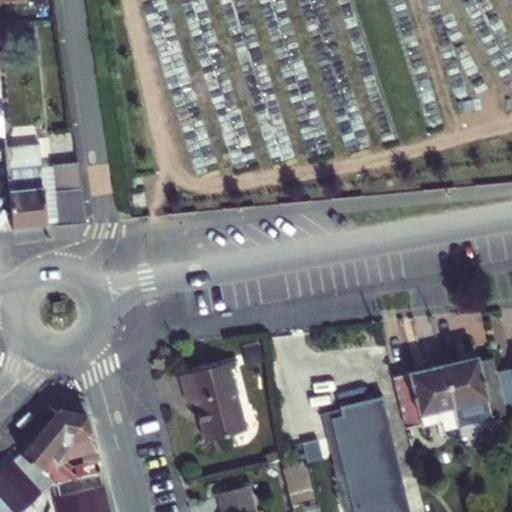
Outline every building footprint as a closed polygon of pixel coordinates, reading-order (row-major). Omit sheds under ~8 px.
[(3,149),(11,230),(47,227),(40,167),(38,146),(3,149)] [(51,166),(40,167),(47,227),(57,227),(53,192),(51,166)] [(80,189),(53,192),(57,227),(85,224),(80,189)] [(446,367),(456,409),(490,402),(489,398),(504,394),(498,370),(496,359),(481,362),(480,359),(446,367)] [(229,362),(181,374),(188,403),(195,401),(205,440),(246,430),(229,362)] [(399,385),(407,420),(456,409),(446,367),(412,374),(413,381),(399,385)] [(511,400),(511,367),(498,370),(504,394),(505,402),(511,400)] [(333,411),(356,511),(411,511),(386,406),(389,405),(386,397),(343,406),(344,409),(333,411)] [(48,419),(21,453),(40,469),(51,456),(56,460),(69,445),(70,438),(90,433),(86,415),(57,409),(48,419)] [(356,511),(333,411),(326,413),(349,511),(356,511)] [(70,438),(69,445),(78,445),(92,442),(90,433),(70,438)] [(92,442),(78,445),(86,475),(99,471),(92,442)] [(0,511),(21,511),(55,482),(53,480),(40,469),(21,453),(0,472),(0,511)] [(55,496),(58,511),(108,511),(103,485),(55,496)] [(253,511),(247,485),(215,493),(219,511),(253,511)]
